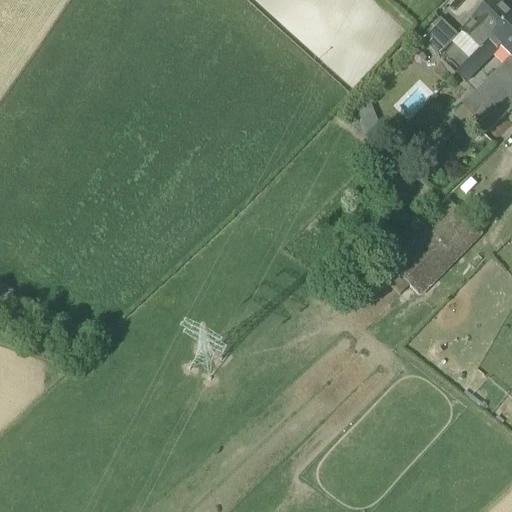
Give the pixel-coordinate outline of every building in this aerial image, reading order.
[(460,33),(479,51),(511,17),(511,16),(495,0),(492,0),(472,21),(460,33)] [(511,17),(479,51),(456,76),(468,88),(481,74),(478,71),(500,49),(510,59),(461,108),(488,134),(506,115),(507,116),(511,110),(511,17)] [(421,39),(440,57),(459,37),(441,19),(421,39)] [(357,112),(361,123),(375,118),(372,107),(357,112)] [(483,237),(448,201),(375,272),(400,297),(407,290),(418,301),(483,237)]
